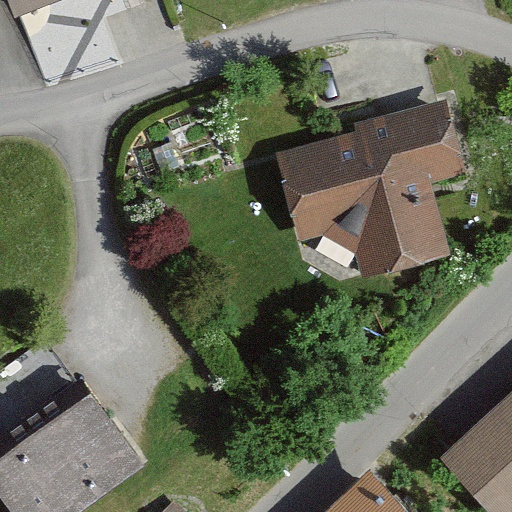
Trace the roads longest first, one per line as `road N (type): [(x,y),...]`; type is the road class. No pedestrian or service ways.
road 1 (residential): [(511,52),(402,13),(247,42),(55,115),(0,115)]
road 2 (unclassified): [(287,511),(511,299)]
road 3 (unknown): [(93,100),(108,253),(77,371)]
